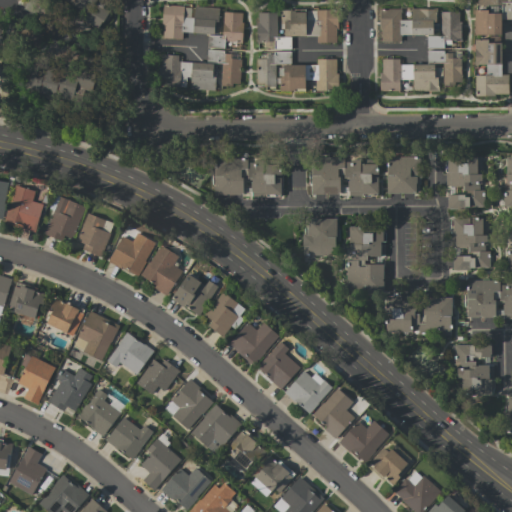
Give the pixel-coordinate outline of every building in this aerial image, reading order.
[(99,27),(110,10),(96,2),(96,0),(67,0),(71,2),(68,8),(99,27)] [(477,0),(477,6),(502,5),(502,19),(511,19),(511,1),(508,1),(508,0),(477,0)] [(192,7),(163,5),(162,38),(182,39),(182,33),(217,34),(218,8),(192,7)] [(380,9),(379,42),(400,42),(400,35),(434,35),(434,9),(411,8),(411,20),(400,20),(400,9),(380,9)] [(337,42),(336,10),(281,11),(282,36),(316,35),(316,43),(337,42)] [(500,35),(500,11),(474,12),(474,35),(500,35)] [(223,47),(224,42),(241,42),(242,13),(223,12),(222,36),(207,36),(207,47),(223,47)] [(256,42),(273,42),(273,49),(290,49),(290,37),(276,37),(276,12),(257,12),(256,42)] [(440,12),(440,36),(426,36),(426,48),(443,48),(443,40),(460,40),(459,12),(440,12)] [(63,25),(45,25),(45,35),(62,35),(63,25)] [(475,96),(508,95),(508,74),(500,75),(500,41),(473,41),(474,65),(485,65),(486,75),(475,75),(475,96)] [(241,59),(231,59),(231,52),(206,51),(206,62),(221,63),(220,85),(239,86),(241,59)] [(380,59),(380,91),(399,91),(398,80),(412,79),(413,91),(436,90),(435,63),(442,63),(443,85),(461,84),(461,58),(451,59),(451,51),(426,52),(427,64),(399,65),(399,59),(380,59)] [(256,86),(277,86),(277,90),(305,90),(304,81),(315,80),(315,91),(336,90),(336,59),(316,59),(316,65),(291,65),(290,52),(265,53),(265,59),(256,59),(256,86)] [(213,90),(214,64),(178,62),(178,55),(160,55),(158,86),(188,87),(188,89),(213,90)] [(93,92),(97,69),(77,65),(76,72),(31,64),(26,91),(72,99),(74,89),(93,92)] [(419,156),(386,157),(387,194),(416,193),(415,175),(419,175),(419,156)] [(377,196),(377,165),(360,165),(360,160),(344,160),(344,157),(311,157),(311,194),(339,194),(340,177),(347,177),(347,195),(377,196)] [(446,158),(446,187),(464,187),(464,195),(447,195),(447,208),(483,208),(483,190),(481,190),(480,157),(446,158)] [(215,195),(243,194),(242,178),(250,178),(251,196),(281,196),(281,161),(246,161),(246,158),(214,158),(215,195)] [(0,219),(1,220),(8,183),(0,181),(0,219)] [(34,232),(42,204),(32,201),(35,191),(15,185),(4,224),(34,232)] [(83,204),(56,197),(45,236),(61,240),(63,234),(74,237),(83,204)] [(113,223),(87,213),(76,241),(83,244),(81,249),(100,257),(113,223)] [(302,235),(302,256),(335,255),(335,218),(307,219),(307,234),(302,235)] [(489,269),(489,252),(486,252),(486,218),(451,218),(451,248),(470,248),(470,256),(453,256),(453,269),(489,269)] [(385,256),(384,227),(346,228),(347,293),(382,293),(382,264),(366,264),(366,256),(385,256)] [(155,242),(136,233),(132,241),(121,236),(107,261),(137,277),(155,242)] [(178,256),(159,245),(139,278),(167,295),(182,271),(173,265),(178,256)] [(199,316),(216,286),(206,280),(204,283),(187,273),(171,300),(199,316)] [(0,315),(10,279),(0,275),(0,315)] [(494,317),(494,292),(501,292),(501,318),(511,318),(511,283),(499,283),(499,280),(466,280),(466,317),(494,317)] [(36,318),(43,291),(14,283),(7,310),(36,318)] [(243,306),(219,292),(205,317),(211,320),(207,327),(225,337),(243,306)] [(450,334),(451,298),(422,297),(422,315),(414,315),(415,297),(386,296),(385,333),(450,334)] [(44,323),(72,336),(84,311),(56,298),(44,323)] [(73,348),(103,360),(117,323),(87,312),(73,348)] [(278,335),(262,322),(256,330),(246,322),(227,345),(253,366),(278,335)] [(106,361),(115,368),(119,363),(136,375),(153,351),(126,332),(106,361)] [(288,349),(280,341),(256,367),(280,389),(300,368),(284,353),(288,349)] [(10,347),(0,344),(0,375),(3,376),(10,347)] [(455,344),(456,396),(493,395),(492,365),(489,365),(489,344),(455,344)] [(36,404),(54,367),(30,356),(17,383),(27,388),(22,398),(36,404)] [(157,386),(164,391),(179,371),(163,359),(159,364),(152,359),(135,383),(151,394),(157,386)] [(74,412),(93,376),(78,368),(73,376),(61,369),(56,379),(59,381),(47,403),(63,411),(65,407),(74,412)] [(284,392),(308,414),(331,388),(314,373),(310,377),(303,371),(284,392)] [(186,430),(212,402),(189,380),(163,407),(186,430)] [(124,406),(110,397),(97,388),(77,418),(103,436),(124,406)] [(334,438),(353,418),(345,410),(352,402),(337,388),(311,416),(334,438)] [(213,454),(239,426),(216,403),(189,432),(213,454)] [(105,440),(130,460),(153,432),(143,425),(139,430),(123,417),(105,440)] [(339,441),(363,463),(388,435),(372,420),(365,428),(357,421),(339,441)] [(245,470),(264,448),(246,433),(237,443),(236,442),(226,454),(245,470)] [(148,472),(141,481),(154,491),(180,459),(165,447),(169,442),(159,434),(146,451),(149,453),(139,466),(148,472)] [(0,474),(9,475),(10,440),(0,440),(0,474)] [(41,454),(26,446),(9,484),(32,495),(45,468),(36,464),(41,454)] [(389,485),(408,465),(390,449),(387,452),(383,448),(367,465),(389,485)] [(248,481),(265,496),(272,489),(277,494),(294,475),(272,455),(248,481)] [(187,476),(179,468),(160,489),(184,511),(211,483),(195,468),(187,476)] [(421,511),(439,492),(414,469),(393,493),(414,511),(421,511)] [(58,511),(60,510),(62,511),(72,511),(87,496),(63,474),(38,504),(47,511),(58,511)] [(310,511),(323,499),(300,477),(272,505),(279,511),(310,511)] [(232,511),(237,506),(229,499),(235,493),(220,479),(189,511),(232,511)] [(463,511),(464,511),(446,494),(428,511),(463,511)] [(104,511),(105,511),(91,499),(79,511),(104,511)] [(334,511),(324,502),(315,511),(334,511)]
